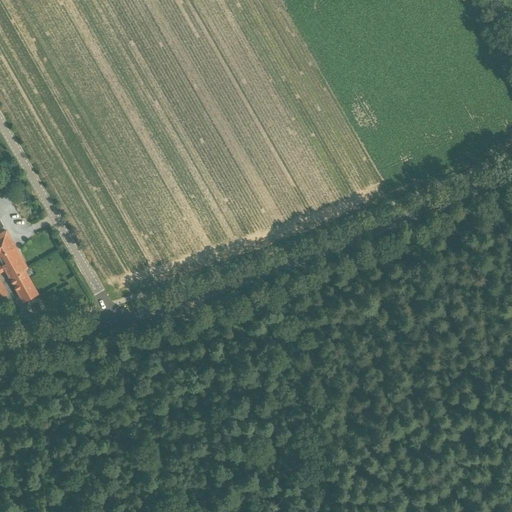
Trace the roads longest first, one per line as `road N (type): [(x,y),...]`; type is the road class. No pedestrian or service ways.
road 1 (tertiary): [(112,321),(273,270),(511,174)]
road 2 (unclassified): [(112,321),(0,125)]
